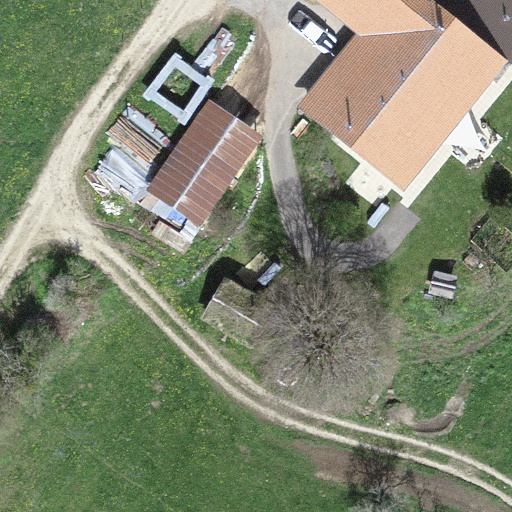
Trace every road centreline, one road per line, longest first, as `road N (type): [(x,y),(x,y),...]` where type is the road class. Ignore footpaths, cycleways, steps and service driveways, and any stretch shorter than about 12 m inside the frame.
road 1 (track): [(41,197),(101,250),(229,399),(479,485),(511,511)]
road 2 (track): [(0,265),(177,0)]
